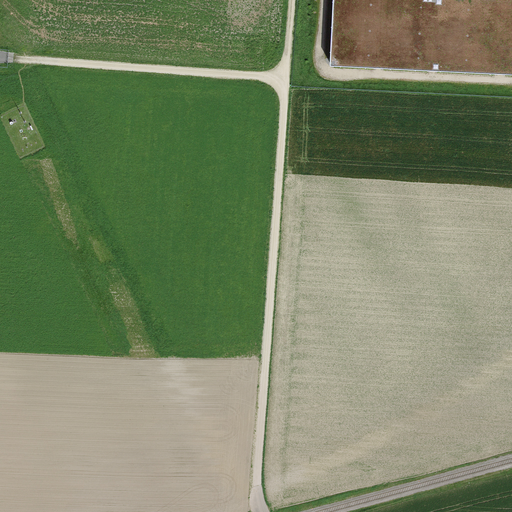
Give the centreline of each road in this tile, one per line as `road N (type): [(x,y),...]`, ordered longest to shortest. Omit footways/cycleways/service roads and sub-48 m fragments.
road 1 (track): [(261,511),(290,0)]
road 2 (track): [(283,77),(0,57)]
